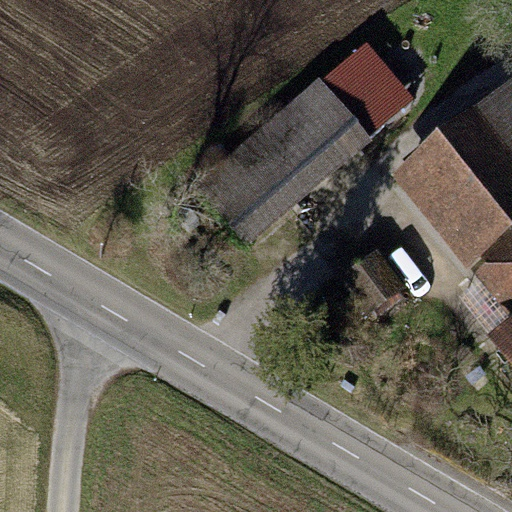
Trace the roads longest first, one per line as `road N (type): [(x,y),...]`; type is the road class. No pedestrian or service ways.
road 1 (tertiary): [(436,511),(0,248)]
road 2 (unknown): [(213,377),(418,133),(511,70)]
road 3 (track): [(82,297),(71,511)]
